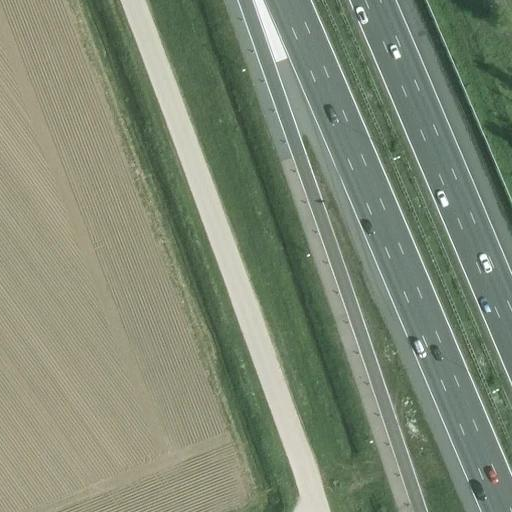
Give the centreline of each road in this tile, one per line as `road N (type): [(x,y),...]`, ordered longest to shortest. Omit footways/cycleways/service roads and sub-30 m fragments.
road 1 (motorway): [(283,0),(499,511)]
road 2 (unclassified): [(317,511),(125,0)]
road 3 (motorway): [(253,0),(417,511)]
road 4 (motorway): [(511,334),(370,0)]
